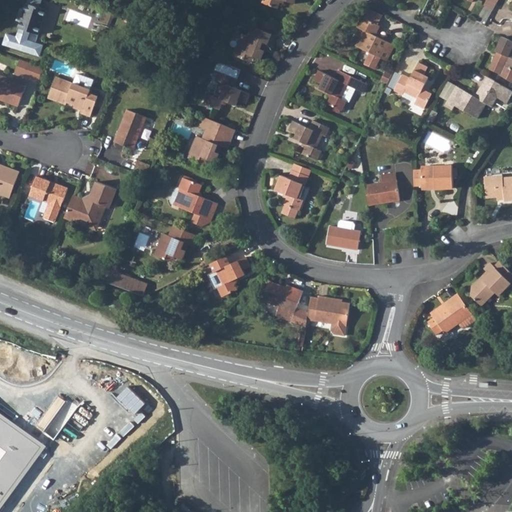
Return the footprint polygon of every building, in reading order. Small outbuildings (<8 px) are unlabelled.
[(40,0),(27,0),(26,3),(26,2),(23,9),(19,7),(15,19),(19,21),(17,27),(18,27),(15,37),(26,41),(29,31),(37,34),(46,9),(39,7),(40,0)] [(493,8),(496,1),(497,0),(471,0),(472,0),(471,0),(486,0),(484,4),(493,8)] [(217,1),(213,10),(229,16),(233,8),(217,1)] [(363,17),(376,24),(381,15),(368,8),(363,17)] [(362,63),(373,68),(379,57),(385,60),(393,46),(373,36),(379,25),(376,24),(363,17),(361,16),(355,27),(361,30),(354,45),(368,52),(362,63)] [(261,19),(258,27),(273,33),(276,25),(261,19)] [(273,33),(258,27),(252,25),(248,35),(242,32),(236,48),(234,53),(244,57),(247,52),(261,58),(268,43),(273,45),(277,35),(273,33)] [(511,81),(511,79),(511,34),(510,39),(502,35),(494,49),(497,51),(488,67),(497,71),(496,72),(511,81)] [(18,58),(14,70),(25,75),(30,63),(28,62),(18,58)] [(402,72),(393,88),(401,93),(403,90),(417,97),(414,102),(423,107),(427,100),(432,92),(423,87),(425,82),(428,76),(423,74),(427,66),(418,61),(409,76),(402,72)] [(30,63),(25,75),(37,79),(42,67),(30,63)] [(317,70),(312,80),(320,84),(317,89),(330,94),(326,102),(340,109),(344,101),(346,102),(353,89),(361,93),(366,85),(337,71),(333,78),(317,70)] [(209,93),(205,104),(221,110),(225,100),(238,104),(240,99),(247,102),(251,93),(234,87),(237,78),(234,76),(221,71),(217,79),(221,81),(215,95),(209,93)] [(380,80),(387,83),(391,74),(384,71),(380,80)] [(72,82),(88,88),(92,79),(76,73),(72,82)] [(0,74),(0,97),(17,104),(25,84),(17,81),(0,74)] [(55,75),(47,95),(64,102),(65,100),(81,106),(79,110),(89,114),(96,95),(88,91),(89,88),(88,88),(72,82),(55,75)] [(511,93),(511,90),(487,76),(481,86),(476,95),(455,83),(444,104),(452,108),(454,104),(478,116),(486,102),(492,105),(497,96),(507,102),(511,93)] [(125,110),(113,141),(133,149),(145,117),(125,110)] [(235,129),(203,116),(200,125),(206,128),(202,138),(197,135),(188,157),(199,161),(201,156),(216,161),(222,146),(227,148),(235,129)] [(292,121),(288,131),(295,134),(293,140),(305,146),(302,155),(316,160),(320,151),(316,149),(322,135),(325,137),(330,128),(313,120),(309,128),(292,121)] [(133,171),(146,176),(151,165),(137,160),(133,171)] [(296,163),(294,170),(309,176),(311,170),(296,163)] [(421,185),(421,189),(452,188),(452,165),(421,166),(421,170),(413,170),(413,185),(421,185)] [(0,193),(10,197),(19,171),(5,166),(4,168),(0,166),(0,193)] [(294,170),(293,170),(289,179),(280,175),(275,189),(287,194),(283,203),(284,203),(281,213),(294,218),(297,209),(298,209),(302,200),(297,198),(302,183),(306,185),(309,176),(294,170)] [(382,181),(365,184),(368,204),(399,199),(395,171),(381,174),(382,181)] [(494,196),(505,195),(511,195),(511,198),(511,200),(511,199),(511,175),(511,173),(492,174),(494,196)] [(56,221),(61,207),(68,187),(37,176),(30,195),(49,203),(44,217),(56,221)] [(171,203),(178,206),(195,213),(192,222),(202,226),(211,222),(212,219),(219,201),(198,193),(201,186),(202,183),(184,176),(180,186),(175,186),(170,199),(171,203)] [(72,194),(63,217),(68,219),(74,221),(82,219),(98,225),(100,219),(106,205),(109,207),(116,188),(110,186),(96,181),(88,200),(72,194)] [(354,221),(341,218),(339,220),(338,225),(354,229),(356,223),(354,221)] [(330,224),(327,241),(340,244),(358,248),(361,230),(354,229),(338,225),(330,224)] [(199,237),(173,226),(169,235),(164,233),(157,249),(155,255),(158,257),(166,260),(168,253),(183,259),(187,250),(189,244),(195,247),(199,237)] [(227,255),(210,264),(213,271),(217,270),(224,284),(218,286),(222,295),(237,288),(233,280),(246,274),(244,268),(251,265),(247,255),(230,263),(227,255)] [(511,273),(498,260),(492,265),(489,262),(483,268),(489,273),(483,279),(481,276),(471,287),(475,290),(471,295),(481,305),(494,291),(499,295),(509,285),(511,287),(511,273)] [(112,270),(106,283),(142,296),(148,283),(112,270)] [(271,279),(265,293),(272,296),(270,300),(280,304),(276,313),(291,319),(303,289),(288,283),(287,285),(271,279)] [(427,323),(431,330),(439,325),(443,331),(444,333),(459,322),(472,313),(458,293),(449,299),(451,302),(432,316),(434,318),(427,323)] [(327,296),(319,295),(318,297),(311,295),(307,318),(332,322),(331,333),(345,335),(349,303),(326,299),(327,296)] [(472,313),(459,322),(462,326),(465,327),(476,319),(472,313)] [(439,325),(431,330),(436,336),(443,331),(439,325)] [(0,411),(0,509),(46,445),(0,411)]
